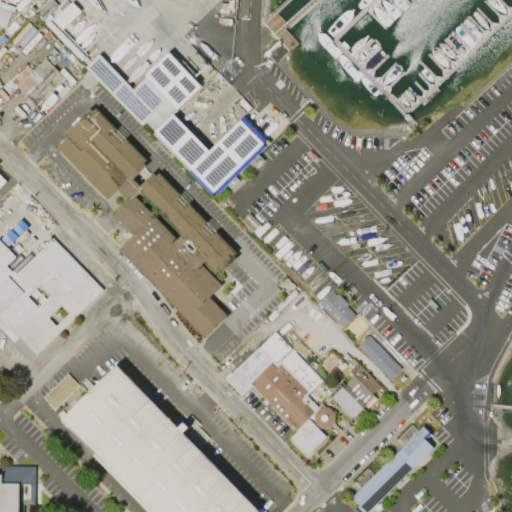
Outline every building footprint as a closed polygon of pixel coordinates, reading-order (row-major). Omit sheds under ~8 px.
[(11,12),(0,7),(0,25),(5,27),(11,12)] [(85,68),(98,55),(129,87),(167,50),(203,88),(175,116),(206,149),(241,115),(267,142),(265,144),(268,148),(218,197),(211,190),(207,194),(90,73),(85,68)] [(27,63),(10,79),(35,105),(64,77),(45,57),(33,69),(27,63)] [(94,109),(91,112),(89,109),(62,136),(64,138),(54,149),(107,203),(116,194),(122,201),(109,214),(130,236),(116,250),(203,339),(225,317),(207,299),(220,286),(199,266),(204,261),(218,276),(234,261),(231,258),(236,254),(157,174),(154,177),(151,174),(138,187),(132,180),(145,168),(141,164),(145,161),(94,109)] [(52,241),(102,292),(35,357),(17,338),(13,343),(2,332),(0,334),(0,242),(9,251),(23,237),(39,254),(52,241)] [(318,301),(331,288),(336,293),(337,291),(348,302),(346,303),(355,313),(342,325),(318,301)] [(274,331),(322,379),(317,384),(323,389),(322,390),(325,392),(322,394),(324,396),(319,400),(325,407),(328,407),(334,412),(334,422),(328,428),(319,428),(314,422),(314,418),(310,415),(295,430),(251,385),(241,395),(225,379),(226,377),(225,376),(230,371),(231,373),(258,346),(259,347),(274,331)] [(356,345),(368,333),(401,366),(389,378),(356,345)] [(352,423),(326,396),(341,381),(344,384),(354,374),(350,370),(357,362),(380,385),(372,394),(377,398),(368,407),(365,405),(362,408),(365,410),(352,423)] [(256,511),(153,511),(62,418),(118,364),(259,510),(256,511)] [(43,397),(67,373),(79,385),(55,409),(43,397)] [(290,437),(308,418),(325,435),(307,454),(290,437)] [(422,423),(348,496),(363,511),(365,511),(438,439),(422,423)] [(397,437),(402,444),(417,431),(412,425),(397,437)] [(0,511),(22,511),(23,503),(35,503),(35,466),(3,466),(3,474),(0,474),(0,511)]
